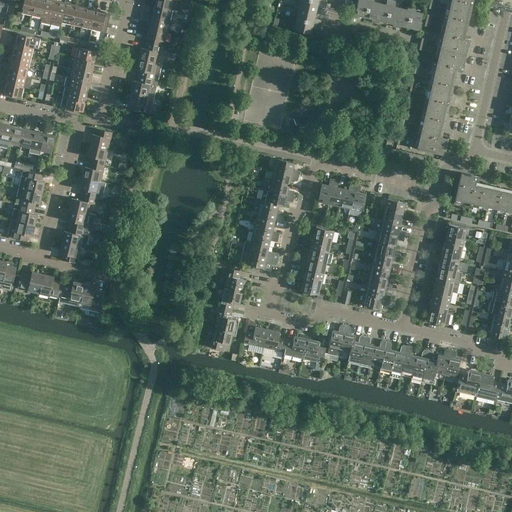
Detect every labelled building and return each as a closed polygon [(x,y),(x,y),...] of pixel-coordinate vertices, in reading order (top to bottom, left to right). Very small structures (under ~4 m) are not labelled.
[(31,15),(34,0),(23,0),(21,13),(31,15)] [(41,17),(45,0),(34,0),(31,15),(41,17)] [(50,24),(56,1),(52,0),(45,0),(41,17),(40,22),(50,24)] [(172,10),(173,0),(155,0),(154,6),(172,10)] [(325,8),(326,4),(310,0),(300,0),(300,5),(298,4),(297,8),(315,12),(317,6),(325,8)] [(365,17),(369,0),(357,0),(354,17),(358,18),(358,16),(365,17)] [(375,22),(379,3),(373,2),(373,0),(369,0),(365,17),(372,19),(371,21),(375,22)] [(386,22),(391,0),(386,0),(386,5),(379,3),(375,22),(379,23),(379,21),(386,22)] [(396,27),(401,8),(394,7),(396,1),(392,0),(391,0),(386,22),(393,24),(392,26),(396,27)] [(438,137),(444,111),(454,68),(463,70),(464,63),(463,63),(468,45),(470,39),(462,37),(470,0),(450,0),(420,133),(419,138),(414,137),(411,147),(442,154),(444,145),(445,145),(447,139),(438,137)] [(60,26),(61,22),(66,3),(56,1),(50,24),(60,26)] [(71,24),(75,5),(66,3),(61,22),(71,24)] [(407,27),(412,5),(408,4),(407,9),(401,8),(396,27),(400,28),(401,26),(407,27)] [(81,27),(85,8),(75,5),(71,24),(81,27)] [(417,6),(412,5),(407,27),(414,29),(413,31),(418,32),(422,13),(415,11),(417,6)] [(169,20),(172,10),(154,6),(152,16),(149,15),(150,12),(143,10),(142,14),(169,20)] [(91,29),(95,10),(85,8),(81,27),(91,29)] [(314,18),(315,12),(297,8),(296,12),(298,12),(297,19),(321,25),(322,20),(314,18)] [(106,12),(95,10),(91,29),(101,31),(106,12)] [(167,31),(169,20),(142,14),(141,18),(148,20),(149,16),(152,16),(149,27),(167,31)] [(320,29),(321,25),(297,19),(295,26),(293,25),(292,29),(311,34),(312,27),(320,29)] [(164,42),(167,31),(149,27),(145,43),(161,46),(162,41),(164,42)] [(14,43),(33,48),(38,49),(40,38),(16,33),(14,43)] [(30,57),(33,48),(14,43),(12,53),(30,57)] [(160,50),(161,46),(145,43),(144,48),(141,48),(138,58),(161,64),(165,51),(160,50)] [(78,47),(76,58),(94,62),(97,52),(78,47)] [(28,67),(30,57),(12,53),(9,63),(28,67)] [(92,72),(94,62),(76,58),(73,67),(92,72)] [(158,80),(161,64),(138,58),(136,69),(139,70),(138,76),(158,80)] [(26,77),(28,67),(9,63),(7,73),(26,77)] [(90,82),(92,72),(73,67),(71,77),(90,82)] [(30,78),(26,77),(7,73),(5,83),(23,87),(28,88),(30,78)] [(88,92),(90,82),(71,77),(67,76),(65,86),(88,92)] [(154,97),(158,80),(138,76),(136,81),(133,80),(130,91),(154,97)] [(23,87),(5,83),(1,82),(0,86),(4,87),(2,93),(21,98),(23,87)] [(85,102),(88,92),(65,86),(62,96),(85,102)] [(150,113),(154,97),(130,91),(128,102),(131,103),(130,109),(150,113)] [(83,112),(85,102),(62,96),(60,107),(83,112)] [(292,122),(306,122),(305,113),(292,113),(292,122)] [(9,143),(13,126),(7,124),(7,121),(3,120),(0,132),(0,146),(8,148),(9,143)] [(19,146),(23,128),(13,126),(9,143),(19,146)] [(30,148),(34,131),(23,128),(19,146),(29,148),(30,148)] [(92,134),(89,145),(108,149),(112,132),(97,129),(95,134),(92,134)] [(40,151),(44,133),(34,131),(30,148),(29,148),(28,153),(39,156),(41,151),(40,151)] [(55,136),(44,133),(40,151),(41,151),(51,153),(55,136)] [(391,149),(393,141),(386,140),(385,147),(391,149)] [(104,165),(108,149),(89,145),(87,156),(90,156),(89,162),(104,165)] [(294,163),(276,159),(273,170),(298,175),(299,171),(292,169),(294,163)] [(119,160),(117,168),(126,169),(127,162),(119,160)] [(100,181),(104,165),(89,162),(88,167),(84,166),(82,177),(100,182),(100,181)] [(41,180),(43,175),(23,170),(19,187),(42,192),(45,181),(41,180)] [(297,180),(298,175),(273,170),(271,180),(289,184),(290,178),(297,180)] [(511,192),(475,184),(476,178),(476,176),(472,175),(470,174),(470,175),(461,173),(454,204),(463,206),(465,201),(511,212),(511,192)] [(105,183),(100,181),(100,182),(82,177),(79,188),(83,189),(81,195),(97,198),(102,199),(105,183)] [(329,204),(334,179),(330,178),(329,183),(331,183),(331,186),(322,184),(318,201),(329,204)] [(339,206),(343,189),(335,187),(335,184),(337,185),(338,185),(339,180),(334,179),(329,204),(339,206)] [(287,190),(289,184),(271,180),(269,190),(269,191),(294,197),(295,192),(287,190)] [(348,214),(355,184),(351,183),(349,190),(343,189),(339,206),(344,207),(344,208),(344,209),(344,210),(344,211),(345,212),(346,213),(347,213),(348,214)] [(360,185),(355,184),(348,214),(359,216),(365,194),(358,192),(360,185)] [(40,203),(42,192),(19,187),(15,203),(35,208),(36,202),(40,203)] [(293,201),(294,197),(269,191),(269,190),(263,189),(261,199),(266,201),(278,204),(278,205),(284,206),(285,199),(293,201)] [(97,198),(81,195),(80,200),(71,198),(69,209),(88,213),(90,203),(95,204),(97,198)] [(276,212),(278,205),(278,204),(266,201),(261,199),(260,199),(258,210),(283,216),(284,212),(279,211),(278,213),(276,212)] [(387,199),(384,210),(409,216),(410,211),(403,210),(405,203),(387,199)] [(34,213),(35,208),(15,203),(11,219),(35,225),(37,214),(34,213)] [(84,230),(88,213),(69,209),(66,220),(70,221),(68,226),(84,230)] [(282,221),(283,216),(258,210),(255,221),(273,225),(275,219),(282,221)] [(408,220),(409,216),(384,210),(382,220),(400,224),(401,218),(408,220)] [(312,220),(324,222),(326,216),(314,213),(312,220)] [(32,236),(35,225),(11,219),(7,236),(27,241),(28,235),(32,236)] [(398,233),(400,224),(382,220),(379,231),(404,237),(405,232),(401,231),(401,232),(400,233),(398,233)] [(271,233),(273,225),(255,221),(253,231),(278,237),(279,233),(274,232),(273,234),(271,233)] [(449,224),(446,235),(464,239),(467,228),(449,224)] [(80,246),(84,230),(68,226),(67,231),(64,231),(61,242),(80,246)] [(316,227),(313,238),(331,242),(334,231),(316,227)] [(277,242),(278,237),(253,231),(251,242),(268,246),(270,240),(277,242)] [(403,241),(404,237),(379,231),(377,241),(395,245),(397,237),(399,238),(399,239),(399,240),(403,241)] [(462,250),(464,239),(446,235),(444,246),(462,250)] [(329,252),(331,242),(313,238),(311,248),(329,252)] [(268,246),(251,242),(245,241),(242,251),(273,258),(274,254),(267,252),(268,246)] [(393,254),(395,245),(377,241),(374,252),(399,258),(400,253),(396,252),(396,253),(395,254),(393,254)] [(76,263),(80,246),(61,242),(59,253),(62,253),(61,259),(76,263)] [(459,260),(462,250),(444,246),(441,256),(459,260)] [(333,253),(329,252),(311,248),(308,259),(326,263),(330,264),(333,253)] [(511,250),(507,249),(503,248),(500,259),(505,260),(511,261),(511,250)] [(272,263),(273,258),(242,251),(240,262),(263,268),(265,261),(272,263)] [(398,262),(399,258),(374,252),(372,262),(390,266),(392,258),(394,259),(394,261),(398,262)] [(457,271),(459,260),(441,256),(439,267),(457,271)] [(12,263),(0,259),(0,279),(13,283),(16,267),(11,266),(12,263)] [(324,273),(326,263),(308,259),(306,269),(324,273)] [(511,272),(511,261),(505,260),(503,271),(511,272)] [(388,275),(390,266),(372,262),(370,273),(395,279),(396,274),(391,273),(391,274),(390,275),(388,275)] [(227,273),(224,288),(242,292),(245,279),(239,278),(241,271),(226,267),(225,273),(227,273)] [(454,281),(457,271),(439,267),(437,277),(454,281)] [(321,284),(324,273),(306,269),(304,280),(321,284)] [(38,293),(43,274),(32,271),(31,275),(21,273),(18,288),(38,293)] [(511,283),(511,272),(503,271),(500,281),(511,283)] [(394,283),(395,279),(370,273),(367,283),(385,288),(387,279),(389,280),(389,282),(394,283)] [(59,298),(63,282),(53,280),(54,276),(43,274),(38,293),(59,298)] [(459,283),(454,281),(437,277),(434,288),(452,292),(457,293),(459,283)] [(325,285),(321,284),(304,280),(301,291),(323,296),(325,285)] [(79,306),(84,283),(73,281),(72,284),(63,282),(59,298),(58,302),(79,306)] [(511,294),(511,283),(500,281),(498,292),(511,294)] [(84,283),(79,306),(78,307),(99,312),(104,292),(94,290),(95,286),(84,283)] [(383,296),(385,288),(367,283),(365,294),(390,300),(391,295),(386,294),(386,295),(385,296),(383,296)] [(239,304),(242,292),(224,288),(221,302),(218,301),(217,307),(232,310),(233,303),(239,304)] [(457,293),(452,292),(434,288),(432,298),(449,302),(454,304),(457,293)] [(350,291),(344,290),(342,302),(347,304),(350,291)] [(511,305),(511,294),(498,292),(494,291),(491,301),(511,305)] [(389,304),(390,300),(365,294),(362,305),(380,309),(382,300),(384,301),(384,303),(389,304)] [(447,313),(449,302),(432,298),(430,304),(428,304),(427,308),(447,313)] [(511,317),(511,310),(511,305),(491,301),(490,301),(488,311),(493,313),(511,317)] [(230,318),(232,310),(217,307),(216,312),(218,313),(215,327),(233,331),(235,319),(230,318)] [(450,314),(447,313),(427,308),(426,313),(428,314),(427,320),(448,325),(450,314)] [(508,327),(511,317),(493,313),(490,323),(508,327)] [(263,347),(267,329),(255,326),(256,323),(249,319),(243,345),(248,346),(249,344),(263,347)] [(506,338),(508,327),(490,323),(488,334),(489,334),(488,337),(494,339),(494,336),(506,338)] [(338,356),(339,350),(345,325),(341,324),(339,331),(333,330),(327,353),(338,356)] [(350,326),(345,325),(339,350),(349,352),(350,353),(353,341),(355,335),(348,333),(350,326)] [(230,343),(233,331),(215,327),(212,341),(209,341),(208,346),(223,350),(224,342),(230,343)] [(282,354),(286,339),(278,337),(279,332),(267,329),(263,347),(277,350),(277,352),(282,354)] [(301,361),(302,358),(307,338),(295,335),(293,341),(286,339),(282,354),(282,357),(301,361)] [(358,365),(365,336),(361,335),(359,342),(353,341),(350,353),(349,352),(347,362),(358,365)] [(370,363),(374,346),(368,344),(369,337),(365,336),(358,365),(369,367),(370,363)] [(319,341),(307,338),(302,358),(322,363),(325,348),(318,347),(319,341)] [(380,366),(386,341),(382,340),(380,347),(374,346),(370,363),(380,366)] [(390,372),(395,351),(389,349),(390,342),(386,341),(380,366),(379,370),(390,372)] [(399,378),(400,375),(407,346),(403,345),(401,352),(395,351),(390,372),(389,376),(399,378)] [(411,377),(416,355),(410,354),(411,347),(407,346),(400,375),(411,377)] [(445,375),(451,350),(446,349),(444,356),(438,354),(436,360),(437,360),(434,372),(435,372),(445,375)] [(421,381),(428,351),(424,350),(422,357),(416,355),(411,377),(410,379),(421,381)] [(455,351),(451,350),(445,375),(456,377),(460,359),(453,358),(455,351)] [(437,360),(436,360),(431,359),(433,352),(428,351),(421,381),(432,384),(433,378),(435,372),(434,372),(437,360)] [(477,390),(481,373),(469,370),(467,375),(460,373),(456,391),(475,396),(477,390)] [(496,397),(499,383),(492,381),(493,375),(481,373),(477,390),(491,394),(490,396),(496,397)] [(511,402),(511,379),(508,379),(507,384),(499,383),(496,397),(495,399),(511,402)]
